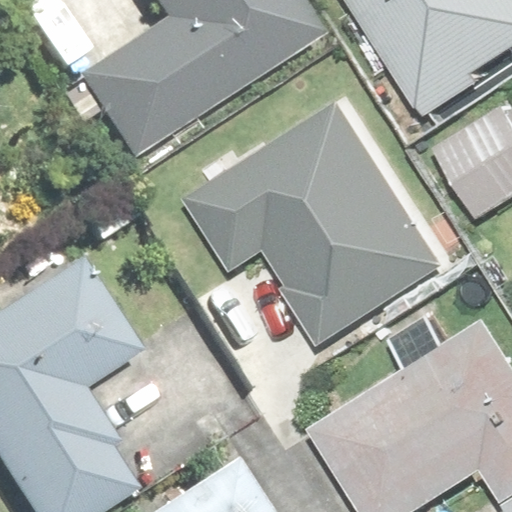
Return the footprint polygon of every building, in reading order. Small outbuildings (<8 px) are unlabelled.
[(322,51),(290,0),(146,0),(167,33),(80,86),(131,168),(322,51)] [(511,0),(357,0),(433,120),(489,84),(484,75),(511,57),(511,0)] [(456,270),(356,108),(196,206),(239,277),(270,258),(326,350),(456,270)] [(511,207),(511,108),(441,149),(485,223),(511,207)] [(138,363),(85,274),(0,325),(0,470),(25,511),(109,511),(138,495),(80,398),(138,363)] [(455,352),(436,321),(401,342),(419,371),(321,433),(369,511),(436,511),(491,477),(511,510),(511,344),(499,324),(455,352)] [(258,511),(238,476),(177,511),(258,511)]
